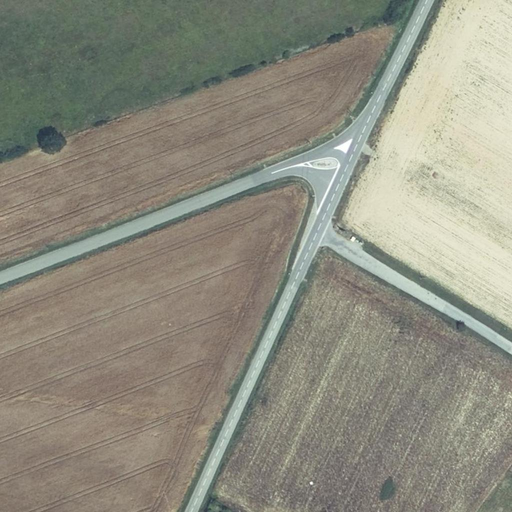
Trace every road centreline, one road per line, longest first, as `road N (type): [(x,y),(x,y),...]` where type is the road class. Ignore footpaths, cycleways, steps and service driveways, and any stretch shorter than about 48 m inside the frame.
road 1 (tertiary): [(192,511),(337,186)]
road 2 (tertiary): [(0,278),(289,167)]
road 3 (track): [(511,240),(356,145)]
road 4 (tertiary): [(356,145),(425,0)]
